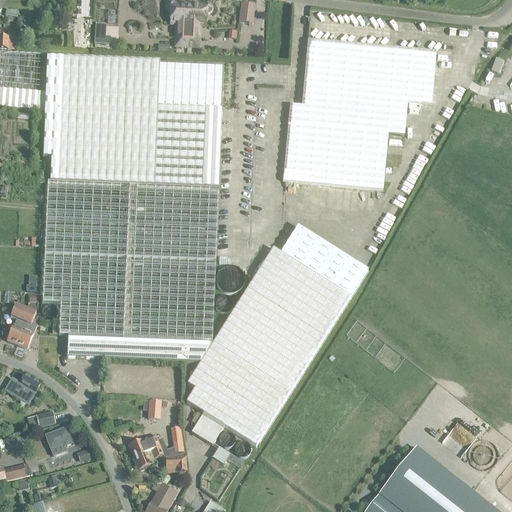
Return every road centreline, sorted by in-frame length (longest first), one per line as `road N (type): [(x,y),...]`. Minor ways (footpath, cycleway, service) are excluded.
road 1 (unclassified): [(291,0),(502,22),(511,1)]
road 2 (unclassified): [(0,359),(56,384),(78,406),(131,511)]
